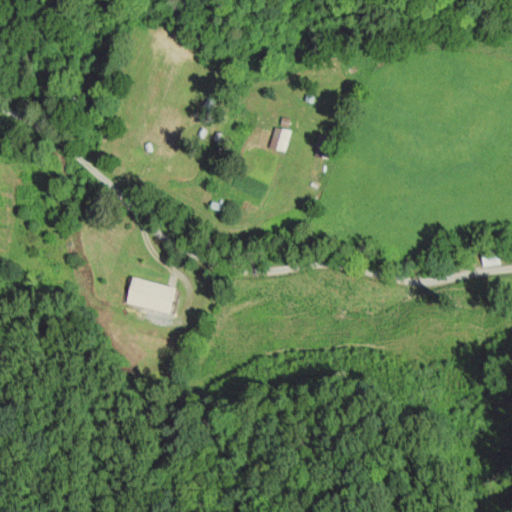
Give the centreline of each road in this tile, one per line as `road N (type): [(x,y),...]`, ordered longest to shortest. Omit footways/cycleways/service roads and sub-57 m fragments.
road 1 (residential): [(136,212),(165,239),(235,271),(330,264),(434,283),(511,268)]
road 2 (residential): [(0,109),(40,127),(118,193)]
